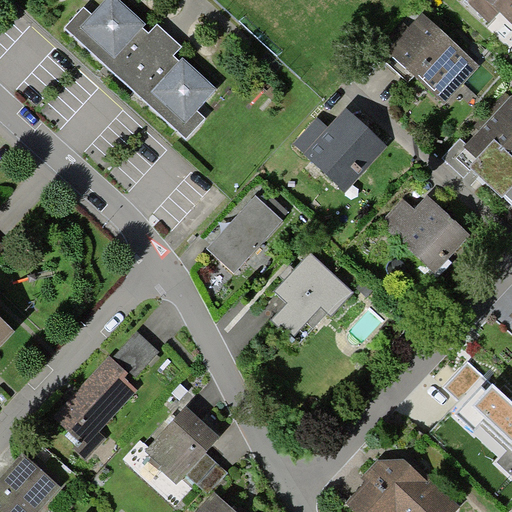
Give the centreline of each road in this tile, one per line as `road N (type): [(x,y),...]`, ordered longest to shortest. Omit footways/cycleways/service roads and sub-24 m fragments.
road 1 (residential): [(292,490),(326,466),(511,262)]
road 2 (residential): [(152,258),(292,490)]
road 3 (residential): [(0,428),(152,258)]
road 4 (residential): [(0,113),(152,258)]
